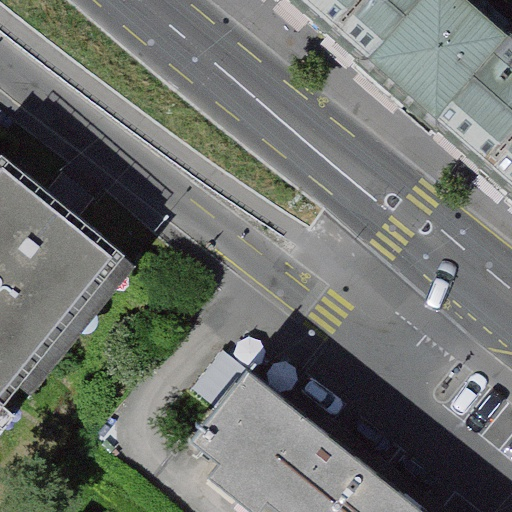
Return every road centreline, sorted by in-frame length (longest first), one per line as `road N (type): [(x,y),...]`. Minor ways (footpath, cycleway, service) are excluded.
road 1 (residential): [(0,60),(334,319),(384,344),(430,336),(498,300)]
road 2 (primary): [(498,300),(140,0)]
